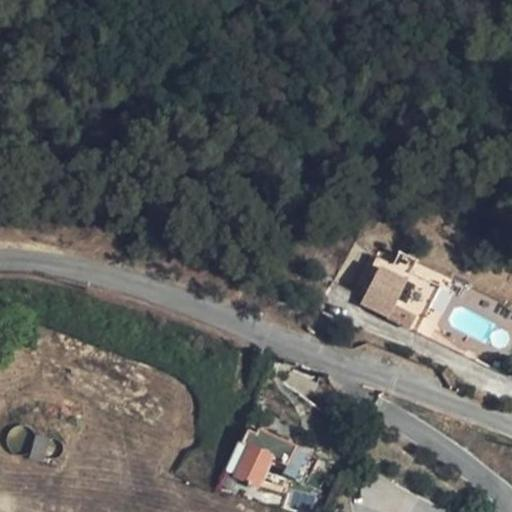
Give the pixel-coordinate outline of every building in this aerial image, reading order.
[(421,272),(414,285),(429,294),(436,281),(421,272)] [(408,294),(414,285),(400,277),(395,286),(408,294)] [(429,294),(414,285),(408,294),(395,286),(376,318),(407,336),(417,317),(437,329),(450,306),(429,294)] [(417,317),(407,336),(428,349),(439,330),(437,329),(417,317)] [(256,436),(246,431),(228,472),(239,476),(250,451),(256,436)] [(259,431),(256,436),(250,451),(239,476),(257,485),(269,459),(287,467),(296,447),(259,431)]
